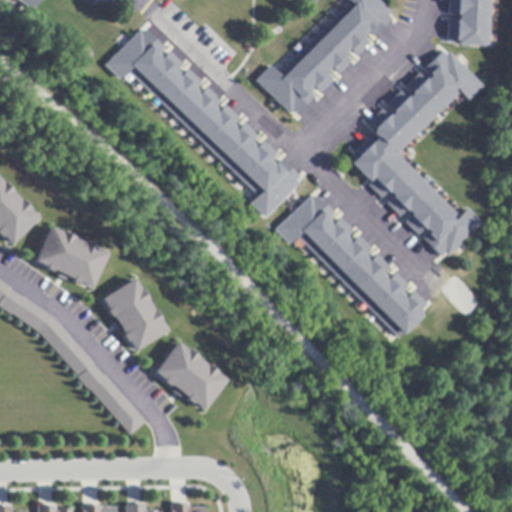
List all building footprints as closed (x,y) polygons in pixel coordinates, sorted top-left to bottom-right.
[(44,0),(36,12),(35,12),(18,0),(44,0)] [(375,0),(380,5),(388,13),(385,17),(388,20),(371,37),(366,33),(361,38),(367,43),(355,56),(349,51),(343,57),(349,62),(337,75),(331,69),(325,75),(331,81),(318,93),(313,88),(308,93),(313,97),(296,115),(292,111),(290,114),(288,115),(254,82),(269,66),(278,75),(278,74),(284,68),(287,65),(293,58),(296,55),(302,49),(305,46),(311,40),(314,37),(320,31),(323,27),(343,7),(347,2),(345,0),(375,0)] [(488,0),(486,46),(486,47),(481,46),(481,47),(454,46),(455,42),(453,41),(444,40),(445,21),(454,22),(454,21),(456,21),(456,16),(454,15),(447,14),(447,0),(488,0)] [(148,32),(165,49),(160,54),(165,59),(171,54),(184,66),(179,71),(184,76),(189,71),(202,84),(197,89),(203,94),(208,89),(208,90),(221,102),(216,107),(222,112),(227,107),(240,120),(235,125),(240,130),(245,125),(258,138),(253,143),(258,148),(263,143),(276,156),(271,161),(276,165),(281,161),(298,178),(295,182),(298,185),(293,189),(280,203),(265,219),(250,205),(258,196),(257,195),(251,190),(249,187),(242,181),(240,179),(233,171),(221,160),(214,154),(211,151),(205,145),(202,142),(196,136),(193,133),(187,127),(184,125),(178,118),(175,116),(168,109),(156,97),(149,90),(147,89),(141,82),(131,73),(122,81),(107,66),(125,47),(133,39),(140,32),(143,35),(147,31),(148,32)] [(455,62),(480,87),(466,102),(463,99),(457,93),(395,155),(457,218),(462,213),(465,210),(465,211),(478,224),(453,249),(445,258),(442,254),(438,258),(437,257),(421,241),(427,235),(423,230),(416,237),(402,223),(409,216),(405,211),(398,219),(384,205),(392,197),(387,193),(380,200),(367,186),(372,181),(371,180),(373,179),(372,178),(367,183),(365,181),(349,165),(356,158),(351,154),(353,152),(365,140),(367,138),(371,143),(376,138),(371,133),(373,131),(371,130),(372,129),(367,124),(380,111),(386,116),(387,115),(388,117),(392,113),(390,112),(391,111),(385,105),(398,93),(404,99),(405,98),(406,99),(410,95),(409,94),(410,93),(404,87),(417,74),(422,80),(423,79),(424,81),(428,77),(422,71),(440,53),(443,57),(447,53),(455,62)] [(11,247),(0,236),(0,174),(42,216),(11,247)] [(317,199),(334,216),(329,220),(333,225),(339,219),(352,232),(347,237),(352,243),(357,238),(370,251),(365,256),(370,261),(375,256),(388,269),(383,274),(388,279),(394,274),(406,287),(401,292),(406,298),(412,293),(424,305),(424,306),(419,311),(422,315),(397,338),(370,310),(369,309),(363,303),(360,300),(353,293),(350,290),(345,284),(342,281),(335,275),(333,272),(326,265),(324,263),(318,257),(315,254),(309,247),(306,244),(300,238),(299,237),(290,246),(275,231),(291,216),(304,203),(309,198),(312,201),(316,197),(317,199)] [(109,251),(90,291),(31,263),(50,223),(109,251)] [(136,275),(166,331),(128,353),(97,296),(136,275)] [(125,436),(24,316),(0,301),(0,277),(11,290),(53,316),(141,420),(138,425),(125,436)] [(174,339),(227,378),(201,413),(148,375),(174,339)] [(121,511),(121,503),(143,503),(143,511),(121,511)] [(201,511),(201,506),(185,507),(185,503),(166,504),(166,511),(201,511)]
